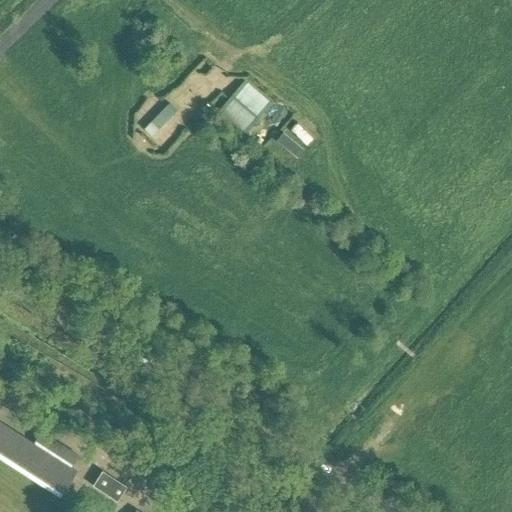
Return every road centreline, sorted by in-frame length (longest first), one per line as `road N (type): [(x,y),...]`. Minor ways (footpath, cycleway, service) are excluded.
road 1 (unclassified): [(0,279),(392,511)]
road 2 (track): [(0,397),(173,511)]
